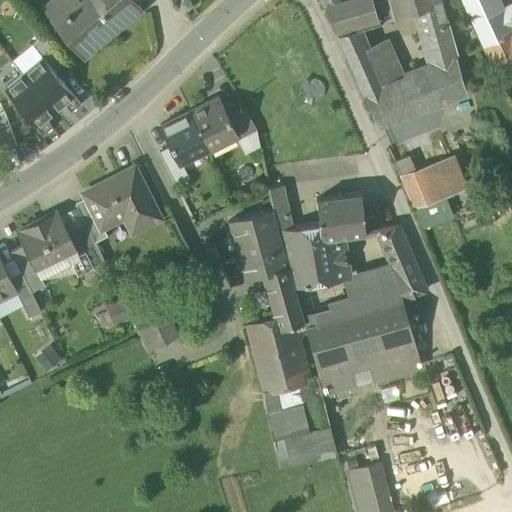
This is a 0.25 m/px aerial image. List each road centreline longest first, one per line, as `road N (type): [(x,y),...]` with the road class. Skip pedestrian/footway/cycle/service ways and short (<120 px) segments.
road 1 (residential): [(306,0),(511,475)]
road 2 (secondary): [(0,202),(141,94),(244,0)]
